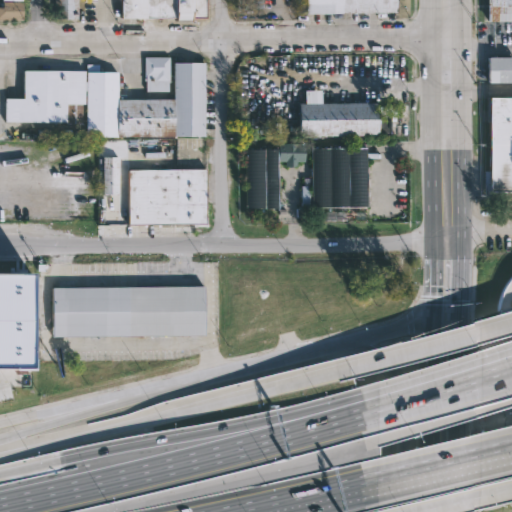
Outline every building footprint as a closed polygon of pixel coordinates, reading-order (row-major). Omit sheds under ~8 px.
[(21,0),(22,20),(0,20),(0,7),(1,7),(1,0),(21,0)] [(77,0),(77,19),(54,19),(54,0),(77,0)] [(205,0),(205,18),(191,18),(191,20),(174,20),(174,18),(120,18),(120,0),(205,0)] [(238,9),(236,9),(236,0),(261,0),(261,9),(238,9)] [(396,0),(396,13),(296,13),(296,0),(396,0)] [(511,0),(511,22),(487,22),(487,0),(511,0)] [(169,57),(168,83),(167,82),(167,91),(157,91),(157,99),(172,100),(172,63),(205,63),(203,139),(85,136),(86,91),(83,91),(83,104),(81,104),(81,124),(65,124),(65,123),(4,122),(4,98),(22,99),(22,71),(84,71),(83,81),(86,81),(86,72),(117,72),(116,99),(146,100),(145,81),(143,81),(143,78),(145,77),(144,77),(143,57),(169,57)] [(511,83),(488,83),(488,58),(511,58),(511,83)] [(357,102),(378,103),(378,110),(391,109),(391,134),(378,134),(378,136),(298,136),(298,103),(348,103),(348,96),(357,96),(357,102)] [(489,198),(484,198),(484,171),(489,171),(489,98),(511,97),(511,192),(489,193),(489,198)] [(305,160),(305,162),(296,162),(296,167),(285,167),(285,162),(278,162),(277,211),(245,211),(245,150),(278,150),(278,143),(305,143),(305,160)] [(366,208),(311,208),(310,146),(365,146),(366,208)] [(117,157),(116,207),(110,207),(110,194),(102,194),(102,192),(96,192),(97,182),(101,182),(102,157),(117,157)] [(195,224),(127,225),(126,170),(205,170),(205,224),(195,224)] [(0,275),(27,276),(26,369),(0,368),(0,275)] [(203,337),(51,338),(51,288),(202,287),(203,337)]
